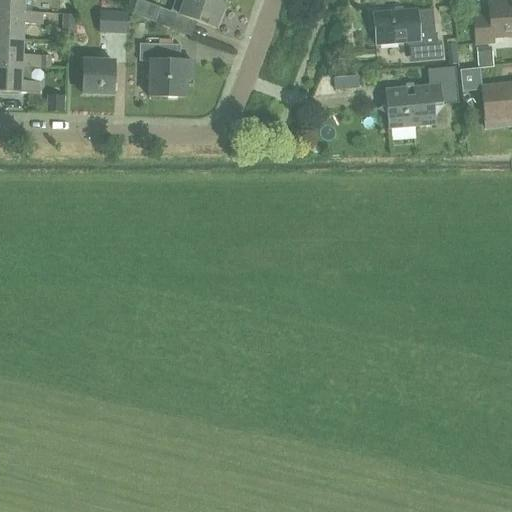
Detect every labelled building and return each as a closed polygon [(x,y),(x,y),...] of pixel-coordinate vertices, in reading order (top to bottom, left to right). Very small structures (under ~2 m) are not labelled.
[(33,13),(33,0),(0,0),(0,12),(33,14),(33,13)] [(224,6),(206,0),(184,0),(183,4),(174,1),(170,13),(160,9),(154,22),(170,29),(176,15),(179,16),(216,29),(224,6)] [(494,44),(493,38),(511,36),(511,3),(504,5),(503,3),(488,4),(490,17),(474,18),(476,46),(494,44)] [(419,47),(420,61),(443,59),(442,44),(436,45),(433,10),(417,11),(417,10),(373,14),(376,46),(418,42),(419,47)] [(0,39),(23,40),(23,24),(41,24),(42,14),(33,13),(33,14),(0,12),(0,39)] [(127,33),(128,12),(100,12),(99,33),(127,33)] [(75,15),(63,15),(63,33),(75,33),(75,15)] [(52,68),(52,56),(22,56),(23,40),(0,39),(0,65),(22,66),(22,67),(52,68)] [(180,46),(171,46),(171,40),(148,39),(148,45),(139,45),(138,61),(149,61),(148,97),(187,98),(187,81),(193,81),(193,62),(180,62),(180,46)] [(478,67),(494,66),(494,63),(492,47),(477,48),(478,67)] [(457,49),(448,50),(449,60),(447,60),(447,65),(459,64),(457,49)] [(113,96),(113,62),(83,62),(83,95),(113,96)] [(22,66),(0,65),(0,92),(40,94),(40,83),(22,82),(22,67),(22,66)] [(478,69),(459,71),(461,92),(480,90),(478,69)] [(346,90),(359,89),(358,76),(346,77),(346,90)] [(391,129),(431,126),(430,113),(434,113),(433,100),(441,99),(440,85),(385,90),(387,118),(390,118),(391,129)] [(511,121),(511,90),(496,92),(496,87),(481,88),(485,124),(511,121)] [(65,97),(47,96),(46,113),(65,113),(65,97)]
